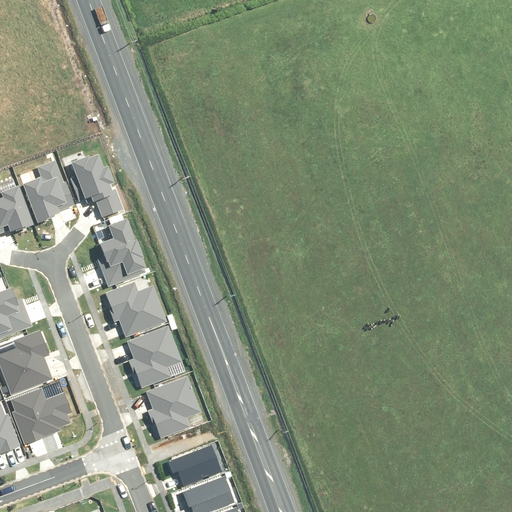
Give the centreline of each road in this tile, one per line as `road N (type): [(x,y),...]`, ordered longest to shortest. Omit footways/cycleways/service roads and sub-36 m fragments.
road 1 (secondary): [(87,0),(284,511)]
road 2 (residential): [(121,452),(53,265)]
road 3 (residential): [(0,496),(121,452)]
